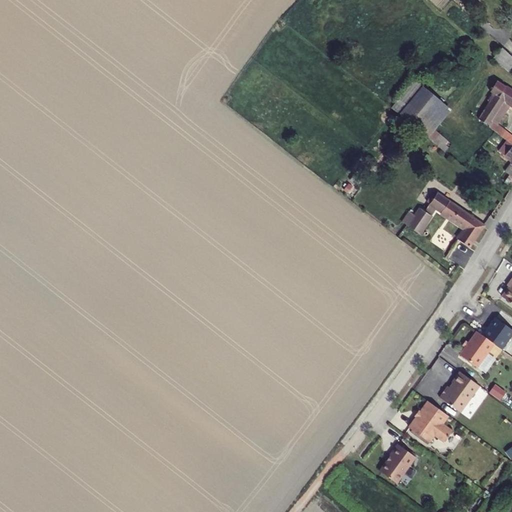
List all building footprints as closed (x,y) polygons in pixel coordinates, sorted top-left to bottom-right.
[(511,88),(497,78),(490,87),(493,90),(509,101),(511,102),(511,88)] [(427,90),(404,117),(421,130),(443,103),(427,90)] [(493,90),(488,96),(497,102),(496,103),(503,109),(509,101),(493,90)] [(497,102),(488,96),(480,106),(474,114),(509,141),(511,143),(511,134),(494,121),(503,109),(496,103),(497,102)] [(474,101),(468,109),(474,114),(480,106),(474,101)] [(483,139),(470,129),(451,154),(464,164),(483,139)] [(445,150),(451,143),(441,135),(435,143),(445,150)] [(511,173),(511,143),(509,141),(504,148),(508,151),(503,156),(511,162),(508,170),(511,173)] [(511,182),(485,226),(493,230),(511,198),(511,182)] [(485,224),(439,191),(431,202),(467,228),(458,240),(468,247),(485,224)] [(417,212),(411,208),(403,219),(420,231),(433,213),(422,205),(417,212)] [(456,240),(445,256),(456,263),(466,246),(456,240)] [(511,277),(511,278),(511,279),(511,280),(502,294),(511,301),(511,277)] [(495,342),(477,329),(460,353),(478,365),(495,342)] [(480,384),(461,370),(450,385),(448,384),(440,395),(461,410),(480,384)] [(501,399),(505,391),(494,384),(489,392),(501,399)] [(449,414),(429,399),(410,426),(430,440),(436,433),(445,440),(453,429),(443,422),(449,414)] [(391,455),(380,469),(397,482),(416,456),(399,443),(390,454),(391,455)]
